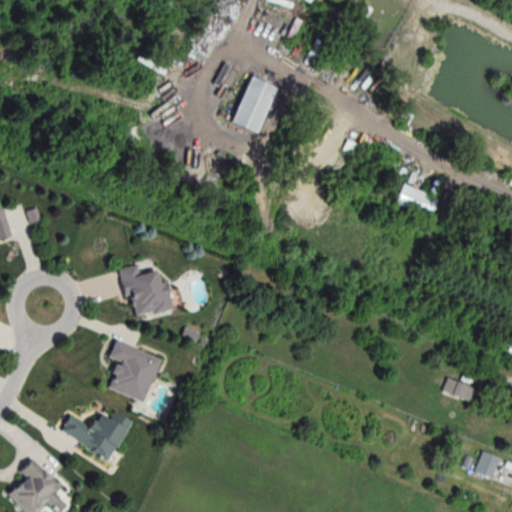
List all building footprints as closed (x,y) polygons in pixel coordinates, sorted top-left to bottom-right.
[(230,122),(257,133),(276,86),(249,75),(230,122)] [(394,205),(431,215),(436,195),(399,185),(394,205)] [(131,318),(171,309),(162,268),(141,272),(139,264),(120,268),(131,318)] [(107,389),(143,403),(160,358),(114,340),(107,358),(117,362),(107,389)] [(468,402),(473,388),(447,377),(441,391),(468,402)] [(106,462),(127,430),(100,413),(91,426),(72,414),(60,431),(106,462)] [(491,478),(498,457),(480,452),(473,473),(491,478)] [(8,494),(26,511),(37,511),(46,503),(55,511),(59,511),(72,499),(32,460),(20,473),(24,477),(8,494)]
